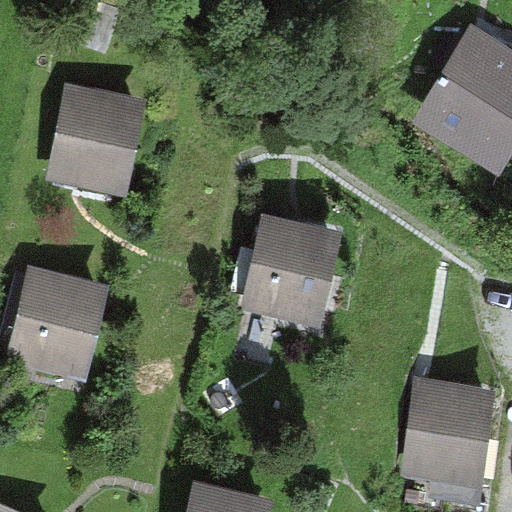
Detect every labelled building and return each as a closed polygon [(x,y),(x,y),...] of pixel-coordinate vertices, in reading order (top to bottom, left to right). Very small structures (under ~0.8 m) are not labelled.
[(511,47),(468,21),(409,116),(498,165),(511,142),(511,47)] [(63,80),(44,177),(125,192),(143,95),(63,80)] [(261,209),(237,305),(317,324),(341,228),(261,209)] [(25,264),(4,361),(85,378),(105,281),(25,264)] [(413,374),(401,473),(482,483),(495,385),(413,374)] [(189,477),(182,511),(266,511),(270,492),(189,477)] [(32,511),(0,499),(0,511),(32,511)]
